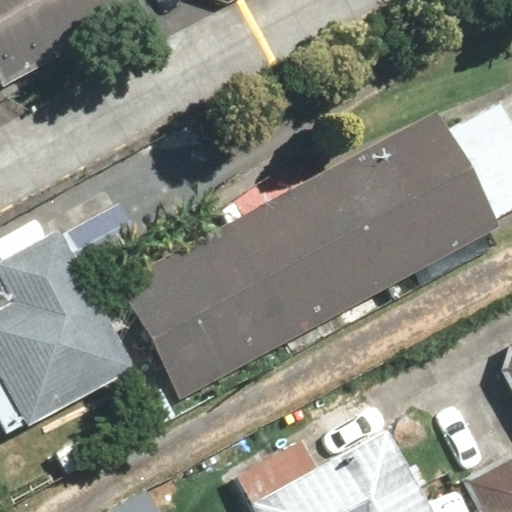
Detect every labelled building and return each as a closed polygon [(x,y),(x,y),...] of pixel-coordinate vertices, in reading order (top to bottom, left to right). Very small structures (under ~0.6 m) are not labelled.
[(0,0),(0,85),(115,23),(102,0),(0,0)] [(360,318),(353,305),(491,230),(430,118),(293,192),(286,179),(216,217),(223,229),(109,290),(170,403),(279,344),(286,357),(360,318)] [(0,436),(4,444),(133,372),(118,345),(128,339),(106,299),(94,306),(52,229),(0,258),(0,436)] [(511,401),(511,453),(459,483),(472,511),(511,511),(511,343),(511,344),(499,378),(511,401)] [(298,447),(231,481),(246,511),(417,511),(380,438),(311,473),(298,447)] [(149,511),(139,494),(106,511),(149,511)]
